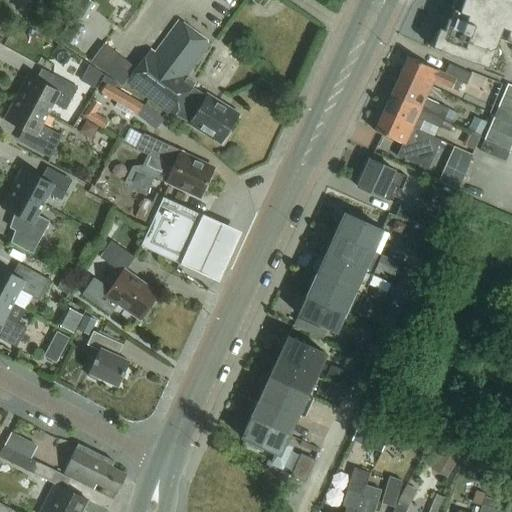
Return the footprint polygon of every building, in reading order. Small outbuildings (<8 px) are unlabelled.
[(86,0),(79,0),(70,13),(79,19),(90,2),(86,0)] [(433,47),(432,48),(488,68),(499,38),(505,41),(511,20),(511,0),(463,0),(460,12),(455,10),(451,20),(449,19),(438,49),(433,47)] [(70,17),(57,38),(67,45),(81,25),(70,17)] [(179,20),(153,54),(167,64),(185,78),(211,44),(179,20)] [(150,51),(126,83),(173,118),(175,116),(188,124),(187,126),(190,128),(204,136),(205,135),(207,136),(224,146),(232,134),(229,132),(239,116),(207,97),(206,97),(193,89),(195,85),(185,78),(167,64),(153,54),(150,51)] [(429,90),(430,88),(433,81),(457,92),(461,84),(466,86),(471,75),(449,65),(444,75),(409,59),(401,77),(429,90)] [(98,84),(105,70),(94,64),(86,78),(98,84)] [(16,98),(48,115),(54,104),(66,110),(78,88),(53,75),(47,86),(28,75),(16,98)] [(105,76),(102,80),(106,83),(114,88),(117,84),(105,76)] [(450,122),(455,112),(425,99),(429,90),(401,77),(393,96),(444,119),(450,122)] [(137,116),(143,106),(114,88),(106,83),(100,93),(137,116)] [(503,96),(511,99),(511,86),(507,85),(503,96)] [(423,120),(440,128),(444,119),(393,96),(384,113),(413,126),(417,117),(423,120)] [(511,112),(511,99),(503,96),(498,107),(511,112)] [(42,125),(48,115),(16,98),(4,120),(24,130),(18,141),(51,160),(64,137),(42,125)] [(89,103),(81,118),(90,123),(95,114),(98,108),(89,103)] [(143,106),(137,116),(155,130),(163,120),(144,105),(143,106)] [(511,125),(511,112),(498,107),(494,118),(511,125)] [(409,135),(413,126),(384,113),(376,132),(404,145),(405,144),(417,150),(411,162),(427,169),(433,157),(428,155),(433,146),(409,135)] [(417,117),(413,126),(419,129),(423,120),(417,117)] [(475,118),(470,129),(480,134),(485,123),(475,118)] [(511,138),(511,125),(494,118),(489,129),(511,138)] [(444,119),(440,128),(449,132),(453,123),(450,122),(444,119)] [(86,121),(79,133),(91,139),(97,128),(86,121)] [(510,151),(511,146),(511,138),(489,129),(484,140),(510,151)] [(143,135),(137,148),(136,151),(151,156),(208,184),(214,170),(195,161),(194,159),(143,135)] [(506,162),(510,151),(484,140),(480,152),(506,162)] [(458,148),(451,174),(467,179),(474,152),(458,148)] [(202,197),(208,184),(151,156),(147,165),(168,175),(165,182),(179,189),(181,188),(202,197)] [(397,187),(402,189),(408,177),(395,171),(396,171),(370,159),(357,186),(390,201),(397,187)] [(12,188),(44,205),(49,194),(62,201),(72,181),(47,167),(42,178),(23,168),(12,188)] [(38,216),(44,205),(12,188),(2,207),(17,215),(12,228),(39,243),(50,222),(38,216)] [(161,196),(138,246),(145,250),(177,265),(185,268),(205,216),(190,209),(173,202),(161,196)] [(414,224),(422,227),(427,215),(401,204),(396,216),(414,224)] [(242,229),(202,211),(177,265),(185,268),(219,282),(242,229)] [(374,251),(383,231),(345,213),(335,234),(374,251)] [(427,230),(422,227),(414,224),(404,249),(416,254),(427,230)] [(427,230),(416,254),(429,259),(440,235),(427,230)] [(365,272),(374,251),(335,234),(326,254),(365,272)] [(94,280),(83,296),(110,315),(117,305),(140,321),(158,294),(126,271),(134,259),(111,242),(99,258),(122,274),(110,291),(94,280)] [(356,292),(365,272),(326,254),(317,274),(356,292)] [(0,296),(13,303),(20,290),(42,302),(53,283),(19,264),(13,275),(0,267),(0,296)] [(347,312),(356,292),(317,274),(308,294),(347,312)] [(64,275),(56,289),(66,294),(74,280),(64,275)] [(338,332),(347,312),(308,294),(299,314),(338,332)] [(6,317),(13,303),(0,296),(0,338),(17,348),(27,328),(6,317)] [(367,298),(364,306),(381,314),(385,306),(367,298)] [(83,316),(77,331),(89,336),(96,321),(83,316)] [(118,388),(130,364),(117,357),(122,346),(93,333),(88,345),(99,351),(88,374),(118,388)] [(280,357),(318,375),(328,355),(289,337),(280,357)] [(49,347),(44,357),(56,363),(61,353),(49,347)] [(309,395),(318,375),(280,357),(271,377),(309,395)] [(331,366),(326,377),(339,383),(344,372),(331,366)] [(300,415),(309,395),(271,377),(261,398),(300,415)] [(330,385),(327,394),(341,400),(345,391),(330,385)] [(291,435),(300,415),(261,398),(253,417),(291,435)] [(282,456),(291,435),(253,417),(243,438),(282,456)] [(359,418),(350,441),(379,452),(387,429),(359,418)] [(5,447),(31,460),(37,448),(11,435),(5,447)] [(115,495),(125,475),(111,468),(114,463),(79,446),(65,475),(95,490),(98,486),(115,495)] [(70,479),(31,460),(5,447),(0,456),(0,458),(55,486),(41,511),(83,511),(89,502),(65,490),(70,479)] [(431,469),(446,477),(458,457),(443,448),(431,469)] [(292,474),(304,480),(314,459),(301,453),(292,474)] [(365,487),(366,486),(369,474),(357,471),(345,511),(355,511),(360,497),(365,487)] [(402,481),(390,477),(382,504),(395,508),(402,481)] [(366,486),(365,487),(360,497),(355,511),(373,511),(380,490),(366,486)] [(393,511),(406,511),(417,491),(406,486),(393,511)] [(480,511),(493,511),(495,509),(497,502),(485,498),(480,511)] [(472,502),(469,511),(461,511),(458,511),(457,511),(479,511),(482,505),(472,502)]
